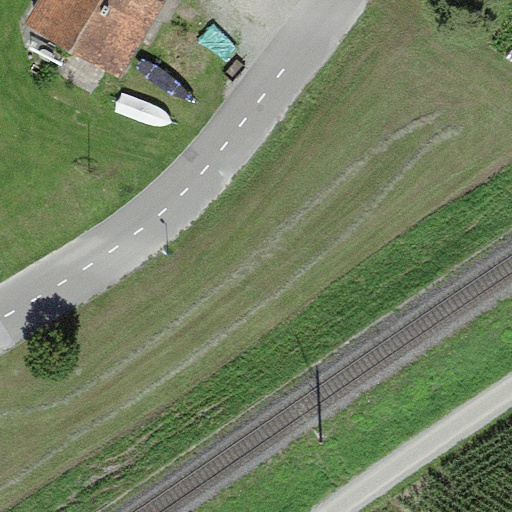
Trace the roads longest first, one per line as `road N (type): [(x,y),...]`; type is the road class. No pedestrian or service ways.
road 1 (unclassified): [(0,312),(153,212),(204,165),(331,0)]
road 2 (track): [(511,390),(336,511)]
